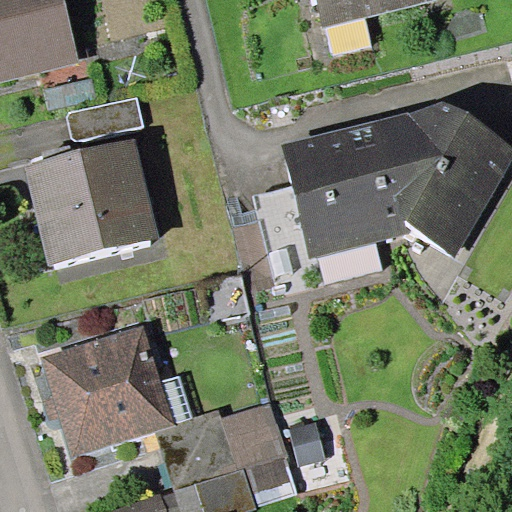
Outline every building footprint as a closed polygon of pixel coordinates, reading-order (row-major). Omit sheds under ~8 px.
[(65,0),(0,0),(0,81),(81,62),(65,0)] [(433,0),(317,0),(324,27),(433,0)] [(92,78),(45,89),(49,110),(97,98),(92,78)] [(138,97),(70,112),(67,117),(72,138),(76,141),(144,126),(138,97)] [(511,144),(468,111),(445,101),(283,145),(311,257),(412,232),(454,258),(511,158),(511,144)] [(161,238),(137,137),(25,163),(49,264),(161,238)] [(159,381),(140,323),(39,356),(72,458),(153,431),(174,425),(159,381)] [(179,376),(159,381),(174,425),(193,418),(179,376)] [(174,425),(153,431),(173,491),(243,469),(256,508),(298,494),(286,457),(289,456),(270,404),(221,417),(219,410),(193,418),(174,425)] [(316,422),(289,428),(299,466),(325,460),(316,422)] [(243,469),(173,491),(179,511),(242,511),(256,508),(243,469)] [(179,511),(173,491),(107,511),(179,511)]
